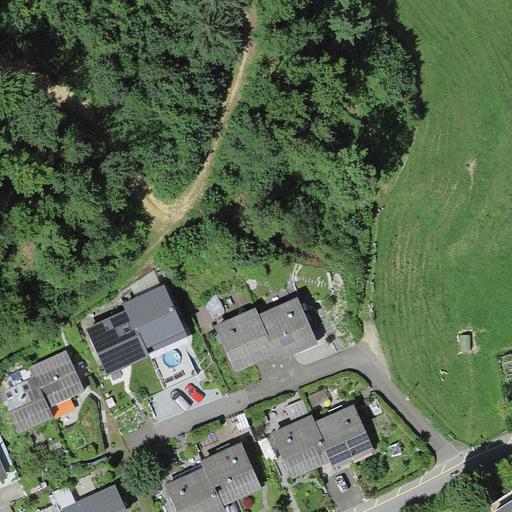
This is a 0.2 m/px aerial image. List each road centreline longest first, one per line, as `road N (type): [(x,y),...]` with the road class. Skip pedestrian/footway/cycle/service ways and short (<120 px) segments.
road 1 (track): [(239,0),(245,56),(198,179),(162,236)]
road 2 (track): [(162,236),(131,174),(97,132),(0,72)]
road 3 (residential): [(150,435),(359,360)]
road 4 (residential): [(359,360),(461,465)]
